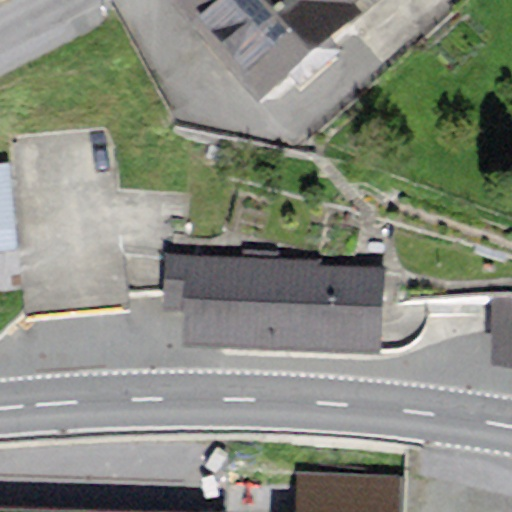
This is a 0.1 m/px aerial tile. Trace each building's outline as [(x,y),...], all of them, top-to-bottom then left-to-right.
[(176,0),(176,1),(258,94),(357,8),(349,0),(176,0)] [(0,244),(10,244),(3,159),(0,159),(0,244)] [(382,265),(164,252),(161,306),(182,308),(180,338),(378,349),(382,265)] [(511,295),(489,293),(492,361),(511,364),(511,295)] [(400,511),(401,465),(282,465),(281,511),(400,511)] [(0,503),(0,511),(228,511),(228,507),(0,503)]
